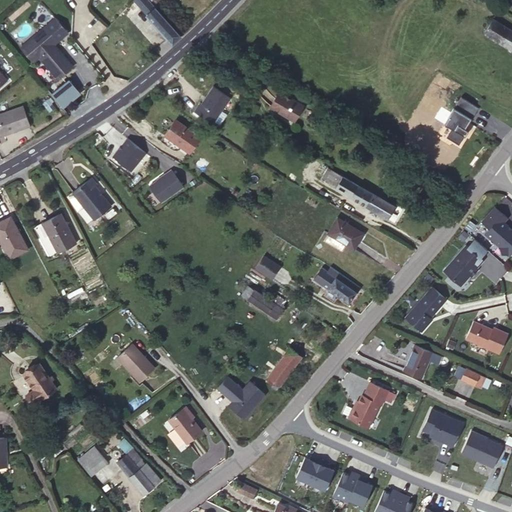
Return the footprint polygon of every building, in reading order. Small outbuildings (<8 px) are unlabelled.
[(172,44),(181,35),(149,0),(141,8),(172,44)] [(55,19),(21,47),(33,61),(39,56),(58,79),(72,67),(56,47),(54,48),(52,45),(67,33),(55,19)] [(484,33),(501,42),(509,28),(493,19),(484,33)] [(511,30),(509,28),(501,42),(511,49),(511,30)] [(62,107),(81,93),(69,77),(50,92),(62,107)] [(194,110),(212,124),(231,99),(214,86),(199,105),(198,104),(194,110)] [(280,91),(271,106),(295,120),(304,105),(280,91)] [(465,133),(479,110),(462,100),(444,129),(451,133),(447,140),(459,148),(463,140),(465,141),(468,135),(465,133)] [(22,106),(0,114),(0,137),(30,127),(22,106)] [(176,119),(165,134),(190,152),(201,137),(176,119)] [(366,134),(363,140),(378,149),(382,143),(366,134)] [(146,154),(128,138),(112,158),(131,175),(146,154)] [(297,152),(288,147),(285,153),(295,158),(297,152)] [(377,212),(387,218),(395,206),(343,175),(342,176),(328,168),(321,179),(372,209),(377,212)] [(183,190),(172,173),(150,188),(161,205),(183,190)] [(92,176),(72,191),(94,219),(111,206),(94,185),(97,183),(92,176)] [(492,227),(485,237),(511,259),(511,258),(511,230),(511,229),(511,210),(499,201),(481,219),(492,227)] [(60,212),(33,227),(48,256),(76,242),(60,212)] [(11,216),(0,221),(0,235),(2,239),(0,239),(0,240),(9,258),(28,249),(11,216)] [(328,232),(329,233),(345,243),(354,248),(363,233),(338,217),(328,232)] [(345,243),(329,233),(325,240),(341,249),(345,243)] [(464,245),(443,271),(464,289),(483,263),(464,245)] [(280,265),(263,254),(255,266),(272,278),(280,265)] [(326,269),(322,266),(314,278),(318,280),(326,269)] [(326,269),(318,280),(349,302),(357,291),(326,269)] [(268,281),(260,292),(283,308),(290,296),(268,281)] [(431,284),(404,317),(425,334),(448,301),(431,284)] [(283,308),(260,292),(249,285),(242,294),(276,317),(283,308)] [(466,340),(503,355),(509,332),(473,320),(466,340)] [(404,330),(389,322),(378,345),(392,352),(404,330)] [(132,343),(118,356),(140,381),(155,368),(132,343)] [(422,379),(433,351),(413,343),(402,371),(422,379)] [(290,348),(268,376),(275,381),(272,385),(277,389),(302,356),(290,348)] [(35,389),(30,392),(36,402),(57,388),(40,362),(24,373),(35,389)] [(457,364),(452,376),(487,390),(492,378),(457,364)] [(363,398),(361,397),(357,408),(377,416),(386,392),(388,393),(394,378),(376,371),(370,385),(368,384),(365,391),(363,398)] [(245,388),(231,374),(220,385),(230,395),(231,394),(235,398),(230,403),(245,417),(267,394),(253,380),(245,388)] [(36,402),(30,392),(27,394),(34,404),(36,402)] [(187,405),(184,408),(192,418),(195,415),(187,405)] [(192,418),(184,408),(169,419),(187,441),(201,430),(192,418)] [(422,430),(453,444),(463,422),(431,408),(422,430)] [(471,430),(461,453),(496,468),(505,446),(471,430)] [(124,439),(119,443),(125,449),(129,445),(124,439)] [(77,458),(90,476),(108,462),(94,444),(77,458)] [(133,449),(118,462),(130,476),(129,476),(144,493),(160,480),(146,462),(145,463),(133,449)] [(305,457),(295,478),(327,492),(336,471),(305,457)] [(343,473),(334,495),(363,507),(373,487),(343,473)] [(261,488),(246,481),(242,488),(258,496),(261,488)] [(384,491),(375,511),(410,511),(414,504),(384,491)] [(289,504),(281,500),(274,511),(304,511),(300,510),(289,504)] [(302,505),(292,500),(289,504),(300,510),(302,505)]
